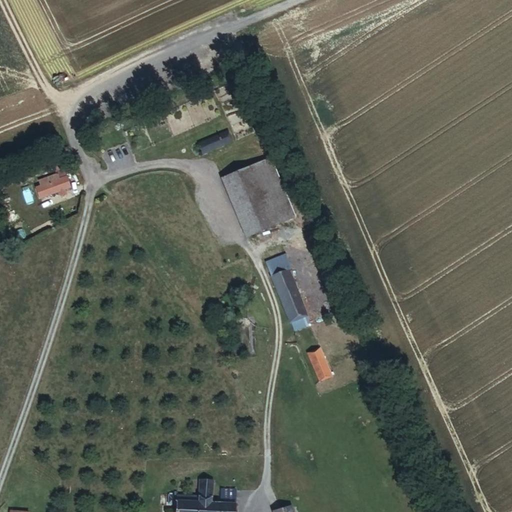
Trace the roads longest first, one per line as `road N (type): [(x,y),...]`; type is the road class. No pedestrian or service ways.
road 1 (track): [(256,511),(274,345),(216,207),(186,181),(157,176),(93,198),(0,488)]
road 2 (track): [(67,117),(1,0)]
